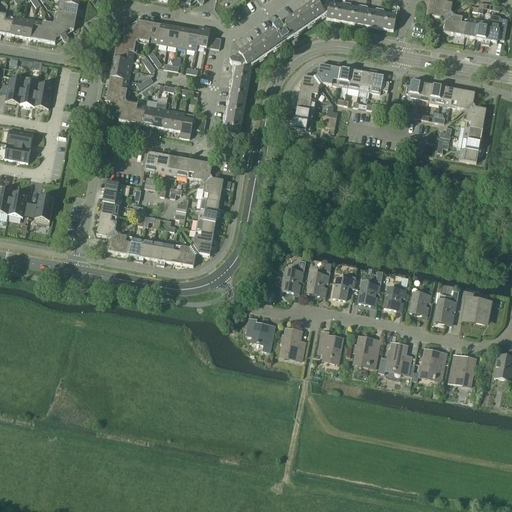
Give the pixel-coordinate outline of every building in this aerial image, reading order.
[(60,0),(61,0),(60,1),(60,5),(78,9),(80,0),(79,0),(60,0)] [(176,0),(175,6),(190,8),(191,4),(194,2),(195,1),(199,6),(203,3),(202,0),(201,0),(176,0)] [(237,68),(224,138),(239,140),(251,73),(247,73),(247,69),(288,41),(324,17),(327,17),(326,22),(393,34),(396,19),(326,6),(327,1),(326,0),(316,0),(313,2),(315,4),(239,57),(237,55),(231,59),(232,61),(229,63),(232,67),(237,68)] [(435,0),(432,19),(443,21),(450,16),(451,15),(453,1),(450,0),(435,0)] [(58,15),(76,18),(78,9),(60,5),(58,15)] [(56,24),(53,27),(43,25),(40,44),(55,46),(56,42),(60,39),(63,44),(64,44),(64,45),(65,45),(66,45),(67,45),(68,44),(68,43),(69,43),(69,42),(69,41),(68,41),(68,40),(65,36),(70,33),(73,33),(74,33),(76,18),(58,15),(56,24)] [(5,18),(2,37),(11,38),(15,20),(5,18)] [(445,25),(443,35),(465,39),(468,22),(453,19),(448,23),(445,25)] [(15,20),(11,38),(21,40),(24,21),(15,20)] [(30,42),(34,23),(24,21),(21,40),(30,42)] [(490,44),(497,45),(497,43),(504,44),(505,35),(508,23),(500,21),(499,27),(489,26),(485,48),(489,48),(490,44)] [(475,41),(479,24),(468,22),(465,39),(475,41)] [(34,23),(30,42),(40,44),(43,25),(34,23)] [(128,27),(124,30),(127,34),(123,37),(122,38),(118,37),(115,52),(134,55),(136,44),(138,43),(148,45),(151,29),(151,27),(137,24),(136,28),(131,31),(128,27)] [(479,24),(475,41),(482,43),(481,47),(485,48),(489,26),(479,24)] [(151,29),(148,45),(158,47),(161,28),(151,27),(151,29)] [(161,28),(158,47),(167,49),(171,30),(161,28)] [(177,50),(180,32),(171,30),(167,49),(177,50)] [(199,30),(198,35),(196,49),(197,49),(206,51),(210,32),(199,30)] [(186,52),(189,34),(180,32),(177,50),(186,52)] [(189,34),(186,52),(196,54),(197,49),(196,49),(198,35),(189,34)] [(212,40),(210,51),(215,52),(219,53),(221,42),(218,42),(212,40)] [(134,55),(115,52),(114,61),(132,65),(134,55)] [(153,55),(148,58),(153,65),(157,62),(155,59),(153,55)] [(146,60),(141,63),(144,66),(144,67),(146,69),(150,66),(146,60)] [(112,70),(130,74),(132,65),(114,61),(112,70)] [(157,71),(162,68),(158,63),(157,62),(153,65),(157,71)] [(150,76),(155,73),(150,66),(146,69),(150,76)] [(319,68),(317,79),(322,86),(322,87),(337,89),(340,72),(319,68)] [(348,68),(347,73),(340,72),(337,89),(348,91),(352,69),(348,68)] [(358,93),(361,75),(355,74),(356,70),(352,69),(348,91),(358,93)] [(130,74),(112,70),(110,80),(129,83),(130,74)] [(369,95),(373,73),(369,72),(368,77),(361,75),(358,93),(369,95)] [(376,78),(377,74),(373,73),(369,95),(380,97),(381,93),(387,94),(389,85),(382,84),(383,79),(376,78)] [(313,81),(302,79),(298,101),(316,104),(319,89),(315,84),(313,81)] [(24,83),(9,80),(4,104),(20,107),(24,83)] [(108,90),(127,93),(129,83),(110,80),(108,90)] [(153,84),(150,80),(143,84),(146,89),(153,84)] [(409,89),(403,88),(401,97),(408,98),(407,102),(418,104),(422,82),(418,81),(417,86),(410,84),(409,89)] [(429,106),(432,88),(425,87),(426,83),(422,82),(418,104),(429,106)] [(38,86),(24,83),(20,107),(34,110),(38,86)] [(137,89),(140,93),(146,89),(143,84),(141,86),(137,89)] [(432,88),(429,106),(439,108),(443,86),(439,85),(439,90),(432,88)] [(53,88),(38,86),(34,110),(48,112),(53,88)] [(443,86),(439,108),(450,110),(453,92),(446,91),(447,87),(443,86)] [(157,91),(154,87),(148,91),(151,96),(157,91)] [(108,113),(111,118),(116,115),(119,120),(119,123),(134,126),(137,108),(126,106),(125,104),(127,93),(108,90),(106,105),(110,105),(113,110),(108,113)] [(141,96),(144,100),(149,97),(151,96),(148,91),(141,96)] [(473,107),(475,96),(453,92),(450,110),(465,113),(470,109),(473,107)] [(316,104),(298,101),(296,111),(314,115),(316,104)] [(372,108),(371,114),(383,116),(385,109),(372,107),(372,108)] [(137,108),(134,126),(144,128),(147,109),(137,108)] [(147,109),(144,128),(153,130),(156,111),(147,109)] [(486,112),(475,110),(467,116),(464,131),(482,134),(486,112)] [(156,111),(153,130),(162,132),(166,113),(156,111)] [(290,121),(312,125),(314,115),(296,111),(295,118),(291,117),(290,121)] [(172,133),(175,115),(166,113),(162,132),(172,133)] [(175,115),(172,133),(180,135),(181,135),(183,122),(184,122),(185,117),(175,115)] [(294,126),(293,133),(310,136),(312,125),(290,121),(289,125),(294,126)] [(191,132),(193,123),(184,122),(183,122),(181,135),(180,135),(179,140),(190,142),(191,132)] [(197,122),(195,132),(201,134),(204,134),(205,130),(206,123),(202,123),(197,122)] [(464,131),(460,130),(458,141),(480,145),(482,134),(464,131)] [(34,137),(10,133),(8,148),(31,152),(34,137)] [(483,152),(479,152),(480,145),(458,141),(457,151),(460,152),(483,156),(483,152)] [(31,152),(8,148),(5,163),(28,167),(31,152)] [(155,157),(148,155),(144,173),(155,175),(159,153),(156,152),(155,157)] [(476,166),(477,159),(482,160),(483,156),(460,152),(458,163),(476,166)] [(166,177),(169,159),(162,158),(163,154),(159,153),(155,175),(166,177)] [(176,179),(180,157),(177,156),(176,161),(169,159),(166,177),(176,179)] [(187,181),(190,163),(183,162),(184,158),(180,157),(176,179),(187,181)] [(210,178),(212,167),(190,163),(187,181),(202,184),(207,180),(210,178)] [(221,183),(212,182),(204,187),(201,202),(219,206),(222,191),(230,192),(231,185),(223,184),(222,183),(221,183)] [(105,191),(100,191),(100,194),(122,198),(124,187),(106,184),(105,191)] [(0,216),(8,218),(12,194),(0,192),(0,216)] [(12,194),(8,218),(22,221),(23,219),(29,220),(31,206),(25,205),(27,197),(12,194)] [(99,198),(103,199),(102,206),(120,209),(122,198),(100,194),(99,198)] [(31,206),(29,220),(35,221),(34,226),(49,229),(54,202),(39,199),(37,207),(36,207),(31,206)] [(188,203),(183,202),(182,207),(177,206),(176,211),(181,212),(182,207),(187,208),(188,203)] [(222,213),(218,212),(219,206),(201,202),(200,213),(222,217),(222,213)] [(120,209),(102,206),(100,216),(118,220),(120,209)] [(198,224),(215,227),(217,220),(221,220),(222,217),(200,213),(198,224)] [(115,235),(115,234),(118,220),(100,216),(96,238),(103,239),(104,239),(107,240),(115,235)] [(215,227),(198,224),(196,234),(213,237),(215,227)] [(199,257),(209,259),(213,237),(196,234),(193,249),(197,254),(199,257)] [(109,243),(107,254),(129,258),(132,241),(117,238),(112,242),(109,243)] [(136,260),(135,264),(139,265),(143,243),(132,241),(129,258),(136,260)] [(150,262),(153,244),(143,243),(139,265),(143,265),(143,261),(150,262)] [(153,244),(150,262),(157,263),(156,268),(160,269),(164,246),(153,244)] [(171,266),(175,248),(164,246),(160,269),(164,269),(165,265),(171,266)] [(195,259),(190,251),(175,248),(171,266),(193,270),(195,259)] [(292,268),(291,274),(285,273),(281,294),(293,296),(296,284),(302,286),(304,271),(306,265),(300,264),(299,270),(292,268)] [(326,267),(325,274),(318,273),(317,278),(311,277),(307,297),(319,299),(322,286),(328,287),(330,275),(332,268),(326,267)] [(333,301),(345,304),(347,291),(353,292),(356,280),(344,278),(343,283),(337,282),(333,301)] [(358,306),(370,309),(373,296),(379,297),(381,285),(369,283),(368,288),(362,287),(358,306)] [(388,292),(384,311),(396,314),(398,301),(404,302),(407,290),(395,288),(394,293),(388,292)] [(409,316),(422,319),(424,306),(430,307),(432,295),(420,293),(419,298),(413,297),(409,316)] [(438,297),(437,303),(438,303),(435,323),(447,325),(449,314),(455,315),(459,295),(453,294),(452,301),(445,300),(446,298),(438,297)] [(485,327),(489,308),(467,304),(464,323),(485,327)] [(255,326),(255,323),(249,322),(246,339),(252,340),(251,347),(263,349),(263,354),(269,355),(274,330),(255,326)] [(295,363),(301,364),(305,346),(299,345),(301,335),(285,332),(284,339),(283,339),(281,346),(283,346),(281,357),(280,360),(281,357),(295,360),(295,363)] [(343,342),(328,339),(328,336),(322,335),(318,356),(324,357),(323,363),(323,365),(323,363),(338,365),(337,368),(338,368),(338,365),(343,342)] [(354,354),(356,354),(354,365),(353,368),(354,368),(354,365),(369,368),(368,370),(375,372),(378,354),(372,353),(374,343),(359,340),(357,347),(356,347),(354,354)] [(407,349),(392,346),(390,353),(389,353),(387,360),(389,360),(387,371),(386,374),(387,374),(387,371),(402,374),(401,377),(408,378),(411,360),(405,359),(407,349)] [(440,356),(425,353),(423,360),(422,359),(420,367),(422,367),(420,377),(419,380),(420,380),(420,378),(435,380),(434,383),(441,384),(444,367),(438,365),(440,356)] [(511,361),(499,359),(499,358),(494,381),(495,382),(495,381),(509,384),(508,389),(511,389),(511,373),(511,374),(511,371),(511,361)] [(381,360),(378,376),(384,377),(387,362),(381,360)] [(475,363),(460,360),(458,369),(452,368),(449,386),(455,387),(456,384),(470,387),(470,390),(470,387),(472,377),(474,377),(475,370),(474,369),(475,363)]
